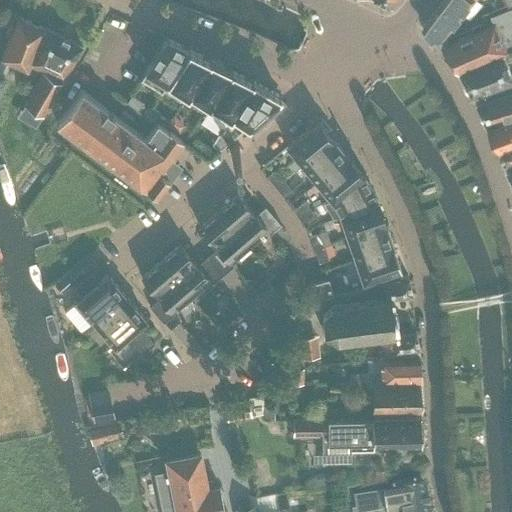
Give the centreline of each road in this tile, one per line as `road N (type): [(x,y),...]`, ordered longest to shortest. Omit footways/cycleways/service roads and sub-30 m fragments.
road 1 (residential): [(325,92),(367,149),(409,233),(427,308),(441,511)]
road 2 (residential): [(241,162),(295,235),(305,262),(301,288),(251,336),(193,372),(126,398)]
road 3 (residential): [(325,92),(270,60),(98,0)]
road 4 (residential): [(511,230),(443,81),(392,42)]
road 5 (residential): [(241,162),(118,265)]
